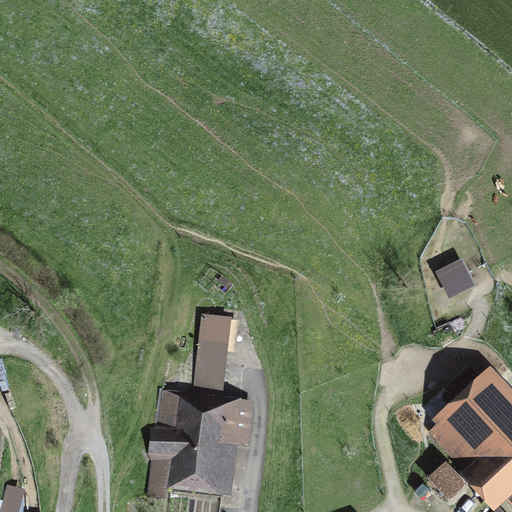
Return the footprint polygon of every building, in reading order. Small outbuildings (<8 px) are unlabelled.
[(439,266),(449,294),(475,284),(465,256),(439,266)] [(157,393),(150,454),(174,456),(170,492),(215,497),(222,441),(245,443),(250,404),(219,401),(229,319),(203,316),(192,398),(157,393)] [(511,411),(484,382),(448,416),(511,485),(511,411)] [(464,482),(446,464),(430,480),(448,498),(464,482)] [(23,510),(24,484),(0,484),(0,489),(0,511),(44,511),(45,510),(23,510)]
